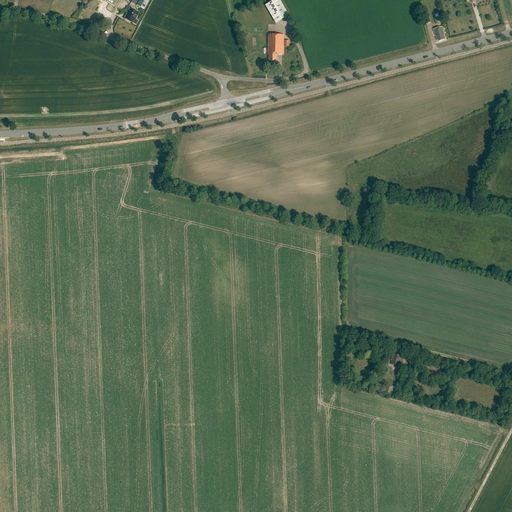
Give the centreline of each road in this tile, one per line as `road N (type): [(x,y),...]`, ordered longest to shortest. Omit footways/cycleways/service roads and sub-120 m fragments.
road 1 (primary): [(230,104),(511,33)]
road 2 (primary): [(0,134),(130,125),(230,104)]
road 3 (unclassified): [(219,78),(59,20),(0,12)]
road 4 (track): [(511,372),(391,343)]
